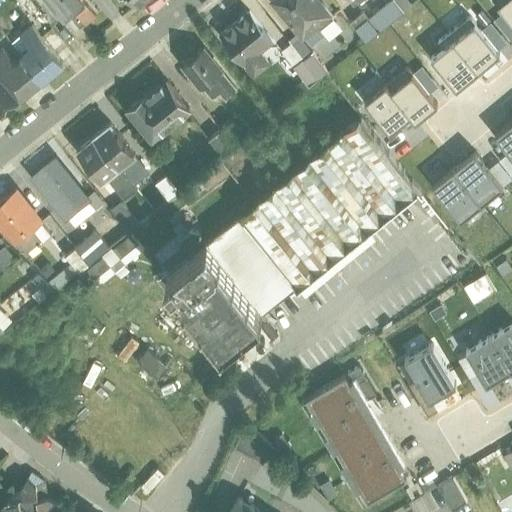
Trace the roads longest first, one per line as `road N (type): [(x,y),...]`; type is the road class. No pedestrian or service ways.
road 1 (residential): [(0,156),(192,0)]
road 2 (tertiary): [(124,511),(0,420)]
